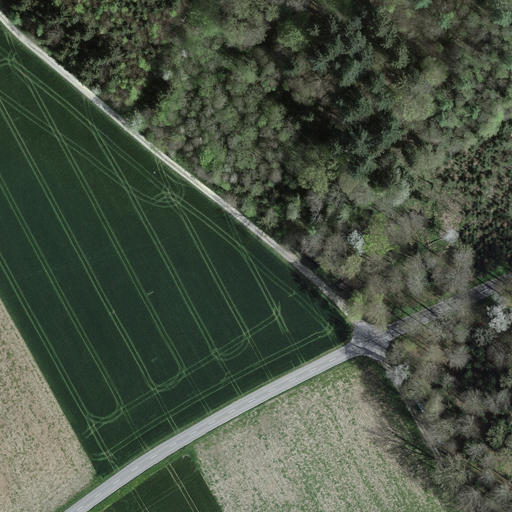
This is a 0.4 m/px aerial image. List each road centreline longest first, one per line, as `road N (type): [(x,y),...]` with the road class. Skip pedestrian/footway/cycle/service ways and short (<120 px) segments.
road 1 (track): [(0,13),(373,340),(467,511)]
road 2 (tertiary): [(75,511),(234,408),(511,279)]
road 3 (track): [(197,0),(125,126)]
